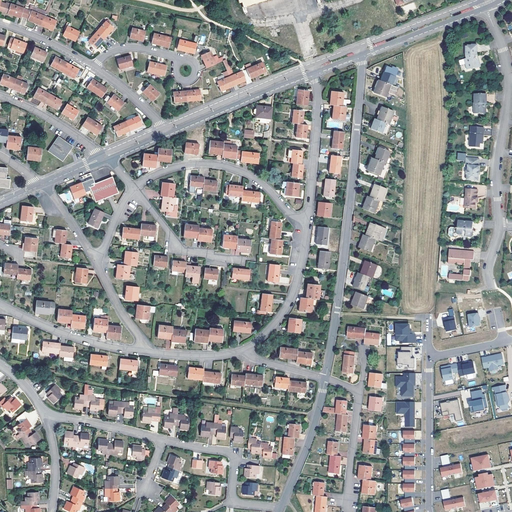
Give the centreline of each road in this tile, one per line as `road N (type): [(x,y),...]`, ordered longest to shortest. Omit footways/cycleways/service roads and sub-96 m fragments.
road 1 (residential): [(324,378),(348,217),(360,54)]
road 2 (track): [(317,417),(98,386),(0,362)]
road 3 (residential): [(307,219),(231,167),(170,167),(133,188)]
road 4 (residential): [(163,441),(235,454),(234,499),(280,507)]
road 5 (residential): [(311,64),(162,127)]
road 6 (residential): [(168,133),(314,72)]
road 7 (residential): [(140,351),(64,333),(0,303)]
road 8 (residential): [(307,219),(284,311),(246,347)]
road 9 (residential): [(314,72),(307,219)]
road 10 (residential): [(508,83),(496,162),(499,223)]
road 11 (residential): [(280,507),(306,450),(324,378)]
road 12 (residential): [(133,188),(181,247),(238,260)]
road 13 (residential): [(360,54),(486,7)]
road 14 (residential): [(483,0),(359,46)]
road 15 (residential): [(45,416),(163,441)]
road 16 (residential): [(347,510),(359,390)]
road 17 (residential): [(0,96),(103,157)]
